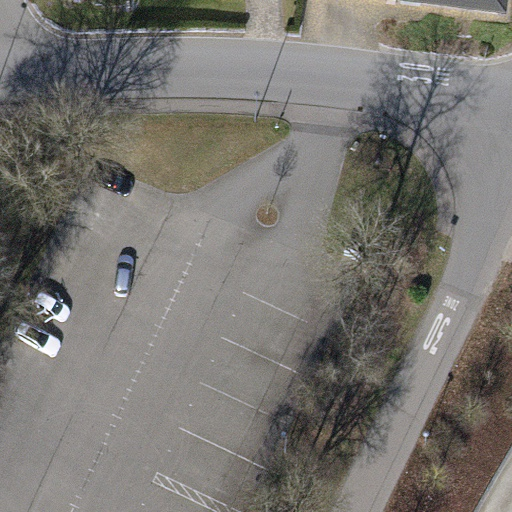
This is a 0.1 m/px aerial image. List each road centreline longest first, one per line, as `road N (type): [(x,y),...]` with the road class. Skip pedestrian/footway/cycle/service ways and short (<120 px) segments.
road 1 (residential): [(511,98),(345,73),(136,62),(9,69)]
road 2 (residential): [(352,511),(511,189)]
